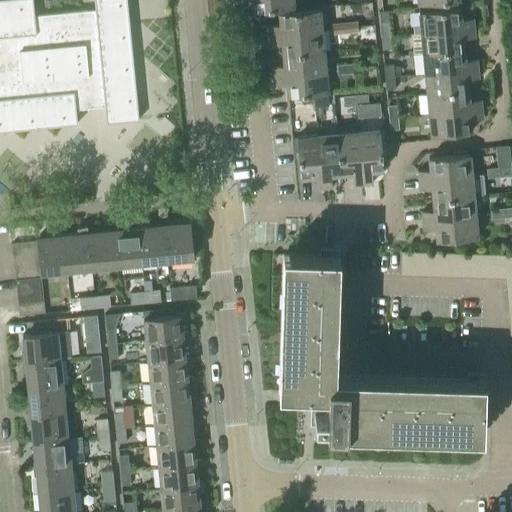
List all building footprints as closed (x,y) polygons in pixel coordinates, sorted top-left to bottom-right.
[(0,0),(0,132),(9,131),(11,131),(31,129),(33,129),(42,128),(43,128),(63,126),(65,126),(74,125),(75,125),(74,111),(103,108),(105,123),(138,120),(137,114),(125,0),(91,0),(93,11),(81,12),(32,17),(31,4),(30,0),(0,0)] [(292,0),(239,0),(239,1),(250,0),(252,12),(277,9),(293,8),(292,0)] [(418,12),(420,26),(413,26),(413,34),(420,33),(420,32),(473,27),(472,18),(461,19),(459,8),(418,12)] [(279,25),(267,26),(268,35),(321,30),(319,9),(278,13),(279,25)] [(344,23),(345,32),(357,31),(356,22),(344,23)] [(333,33),(345,32),(344,23),(332,24),(333,33)] [(380,37),(389,36),(388,24),(383,24),(379,25),(380,37)] [(422,53),(464,49),(462,39),(474,37),(473,27),(420,32),(420,33),(422,53)] [(321,30),(268,35),(269,45),(281,44),(282,55),(323,50),(321,30)] [(389,36),(380,37),(381,49),(391,48),(389,36)] [(425,74),(477,68),(476,59),(465,60),(464,49),(422,53),(425,74)] [(283,66),(271,67),(273,77),(325,71),(323,50),(282,55),(283,66)] [(348,64),(349,73),(361,72),(360,63),(348,64)] [(337,74),(349,73),(348,64),(336,65),(337,74)] [(384,78),(393,77),(392,64),(383,65),(384,78)] [(427,94),(467,90),(466,79),(478,78),(477,68),(425,74),(427,94)] [(325,71),(273,77),(273,85),(284,84),(286,96),(300,94),(312,93),(325,92),(328,92),(325,71)] [(393,77),(384,78),(385,90),(394,89),(393,77)] [(429,115),(481,110),(480,100),(468,101),(467,90),(427,94),(429,115)] [(325,92),(312,93),(313,103),(313,107),(326,105),(326,101),(325,92)] [(312,93),(300,94),(301,104),(313,103),(312,93)] [(354,95),(355,105),(368,103),(367,93),(354,95)] [(343,106),(355,105),(354,95),(342,96),(343,106)] [(388,119),(397,118),(396,105),(387,106),(388,119)] [(481,110),(429,115),(431,136),(472,131),(470,120),(482,119),(481,110)] [(397,118),(388,119),(389,131),(398,130),(397,118)] [(357,131),(363,184),(371,183),(370,171),(382,170),(378,129),(357,131)] [(353,185),(363,184),(357,131),(337,133),(341,174),(351,173),(353,185)] [(330,175),(341,174),(337,133),(316,135),(322,188),(331,187),(330,175)] [(312,189),(322,188),(316,135),(295,137),(300,178),(311,177),(312,189)] [(418,180),(471,174),(469,153),(428,158),(429,169),(417,171),(418,180)] [(498,167),(499,177),(511,176),(511,166),(498,167)] [(487,178),(499,177),(498,167),(486,169),(487,178)] [(431,188),(432,199),(473,195),(484,194),(482,174),(471,175),(471,174),(418,180),(419,190),(431,188)] [(422,222),(476,216),(473,195),(432,199),(433,210),(421,211),(422,222)] [(511,207),(503,208),(504,217),(511,216),(511,207)] [(491,219),(504,217),(503,208),(490,209),(491,219)] [(476,216),(422,222),(423,230),(435,229),(436,241),(478,237),(476,216)] [(163,225),(166,259),(191,257),(188,222),(163,225)] [(141,262),(166,259),(163,225),(137,227),(141,262)] [(116,264),(141,262),(137,227),(112,230),(116,264)] [(90,267),(116,264),(112,230),(87,232),(90,267)] [(65,269),(90,267),(87,232),(62,235),(65,269)] [(40,272),(65,269),(62,235),(36,238),(37,240),(38,252),(39,264),(40,272)] [(13,255),(38,252),(37,240),(11,243),(13,255)] [(411,274),(412,251),(400,251),(400,274),(411,274)] [(423,275),(424,252),(412,251),(411,274),(423,275)] [(14,267),(39,264),(38,252),(13,255),(14,267)] [(435,275),(435,252),(424,252),(423,275),(435,275)] [(446,276),(447,253),(435,252),(435,275),(446,276)] [(283,253),(280,356),(279,391),(314,392),(313,421),(325,421),(325,430),(347,430),(347,429),(482,433),(483,379),(334,375),(336,305),(332,305),(333,255),(283,253)] [(458,276),(459,253),(447,253),(446,276),(458,276)] [(470,276),(471,253),(459,253),(458,276),(470,276)] [(482,277),(482,254),(471,253),(470,276),(482,277)] [(493,277),(494,254),(482,254),(482,277),(493,277)] [(511,254),(494,254),(493,277),(505,277),(511,269),(511,254)] [(41,276),(40,272),(39,264),(14,267),(15,279),(41,276)] [(16,291),(42,288),(41,276),(15,279),(16,291)] [(151,280),(143,281),(144,291),(152,290),(151,280)] [(195,284),(169,287),(171,300),(196,297),(195,284)] [(17,303),(43,301),(42,288),(16,291),(17,303)] [(144,291),(145,303),(160,301),(159,290),(152,290),(144,291)] [(130,304),(145,303),(144,291),(129,293),(130,304)] [(93,296),(95,308),(111,306),(110,294),(93,296)] [(70,310),(95,308),(93,296),(69,298),(70,310)] [(43,301),(17,303),(19,315),(44,313),(43,301)] [(178,307),(142,310),(143,318),(145,340),(181,336),(181,334),(187,333),(185,312),(179,313),(178,307)] [(69,331),(57,332),(56,332),(55,319),(29,322),(30,335),(21,336),(23,352),(20,353),(21,362),(59,358),(59,356),(71,355),(69,331)] [(107,344),(116,343),(115,328),(106,329),(107,344)] [(181,336),(145,340),(147,361),(184,357),(184,355),(189,354),(187,333),(181,334),(181,336)] [(86,356),(90,356),(101,354),(100,342),(87,343),(85,346),(86,356)] [(116,343),(107,344),(109,359),(118,358),(116,343)] [(92,382),(103,381),(101,354),(90,356),(91,367),(81,374),(82,383),(92,382)] [(184,357),(147,361),(150,382),(186,378),(186,376),(185,365),(190,364),(189,354),(184,355),(184,357)] [(27,388),(62,385),(59,358),(21,362),(22,372),(25,371),(27,388)] [(111,386),(120,385),(119,370),(110,371),(111,386)] [(186,378),(150,382),(152,403),(188,399),(188,396),(187,386),(192,385),(191,375),(186,376),(186,378)] [(103,381),(92,382),(93,397),(105,396),(103,381)] [(26,415),(65,411),(62,385),(27,388),(28,404),(25,405),(26,415)] [(120,385),(111,386),(113,401),(122,400),(120,385)] [(188,399),(152,403),(154,424),(190,421),(190,418),(189,407),(195,406),(194,395),(188,396),(188,399)] [(32,441),(67,438),(65,411),(26,415),(27,424),(30,424),(32,441)] [(125,428),(124,416),(123,412),(114,413),(116,429),(125,428)] [(190,421),(154,424),(156,446),(193,442),(192,439),(191,428),(197,427),(196,417),(190,418),(190,421)] [(97,435),(109,433),(107,418),(95,420),(97,435)] [(125,428),(116,429),(117,444),(126,443),(125,428)] [(109,433),(97,435),(98,449),(110,448),(109,433)] [(32,468),(70,464),(67,438),(32,441),(34,457),(31,458),(32,468)] [(193,442),(156,446),(159,467),(195,463),(195,460),(193,449),(199,449),(198,438),(192,439),(193,442)] [(120,471),(129,470),(128,455),(118,456),(120,471)] [(195,463),(159,467),(161,488),(197,484),(197,481),(196,470),(201,470),(200,459),(195,460),(195,463)] [(37,494),(73,490),(70,464),(32,468),(33,477),(35,477),(37,494)] [(129,470),(120,471),(121,485),(131,484),(129,470)] [(102,487),(114,486),(113,471),(101,472),(102,487)] [(197,484),(161,488),(163,509),(199,506),(199,502),(198,492),(204,491),(203,480),(197,481),(197,484)] [(139,490),(158,488),(158,485),(155,482),(139,484),(139,490)] [(114,486),(102,487),(103,502),(115,501),(114,486)] [(35,511),(75,511),(73,490),(37,494),(39,511),(36,511),(35,511)] [(124,511),(136,511),(135,501),(123,502),(124,511)] [(199,506),(163,509),(163,511),(205,511),(205,502),(199,502),(199,506)]
